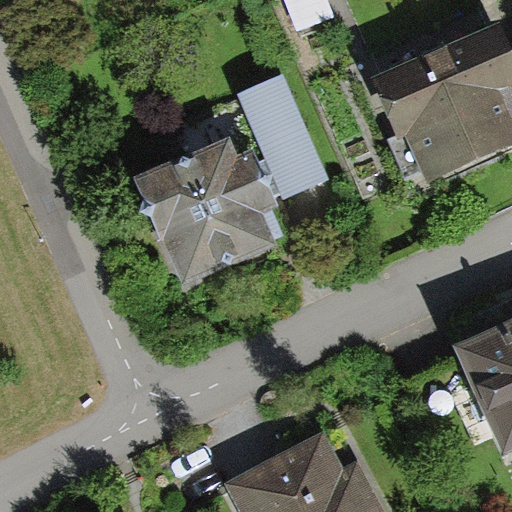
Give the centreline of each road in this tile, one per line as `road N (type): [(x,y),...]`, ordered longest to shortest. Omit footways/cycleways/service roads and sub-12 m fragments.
road 1 (residential): [(141,399),(511,238)]
road 2 (residential): [(141,399),(0,76)]
road 3 (residential): [(0,473),(141,399)]
